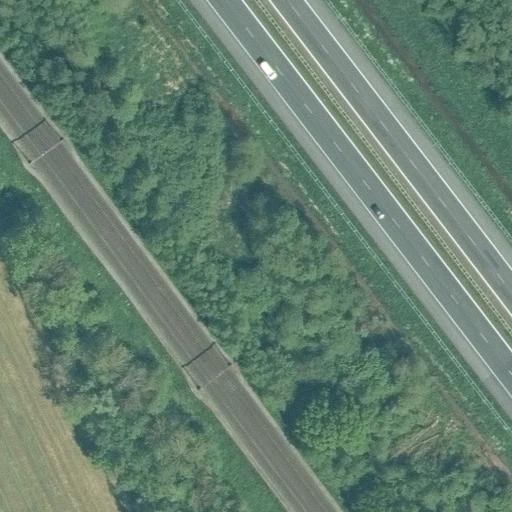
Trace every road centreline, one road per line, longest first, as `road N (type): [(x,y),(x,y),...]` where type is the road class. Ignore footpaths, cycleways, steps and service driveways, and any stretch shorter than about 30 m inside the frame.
road 1 (motorway): [(222,0),(511,377)]
road 2 (motorway): [(511,296),(284,0)]
